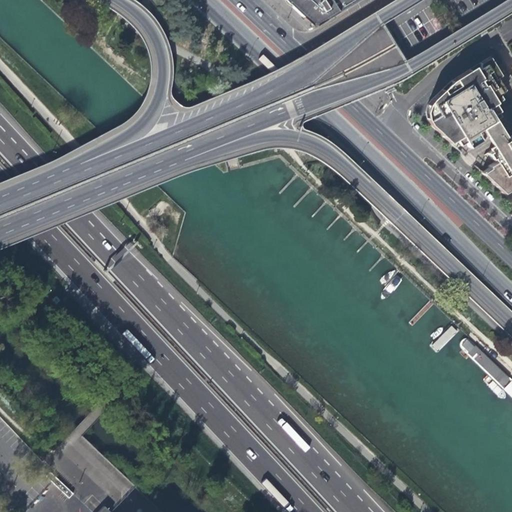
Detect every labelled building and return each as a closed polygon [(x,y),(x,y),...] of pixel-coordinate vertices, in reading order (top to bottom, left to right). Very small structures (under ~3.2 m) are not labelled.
[(282,0),(311,28),(356,0),(282,0)] [(497,77),(485,58),(449,80),(429,99),(425,105),(423,112),(424,120),(429,127),(435,132),(447,143),(452,148),(461,142),(464,148),(473,143),(472,142),(477,139),(479,137),(480,137),(479,134),(487,129),(492,125),(490,122),(487,118),(495,113),(490,106),(493,105),(498,101),(494,95),(501,91),(494,79),(497,77)] [(511,135),(502,142),(504,145),(501,147),(491,153),(485,157),(489,163),(490,162),(493,166),(486,170),(487,172),(481,176),(501,195),(511,188),(511,189),(511,135)] [(511,202),(511,203),(503,208),(511,216),(511,202)] [(392,224),(391,225),(395,230),(403,223),(398,218),(392,224)] [(49,471),(45,476),(68,498),(73,493),(49,471)]
